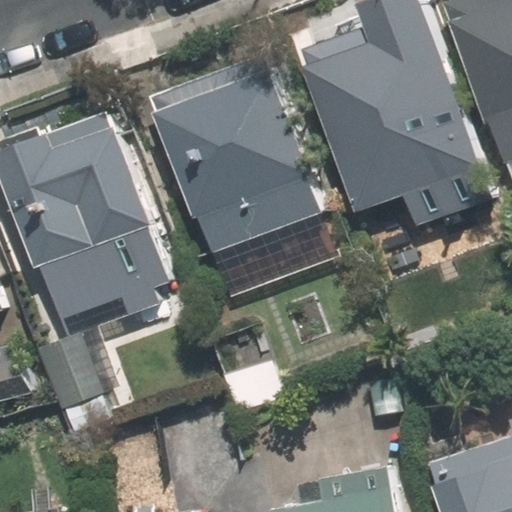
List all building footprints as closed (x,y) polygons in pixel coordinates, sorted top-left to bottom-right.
[(439,260),(478,246),(467,214),(498,202),(489,176),(493,175),(431,0),(423,0),(373,17),(379,35),(310,59),(367,218),(371,217),(381,247),(427,228),(439,260)] [(511,0),(453,0),(459,16),(457,17),(500,136),(503,135),(511,160),(511,0)] [(279,84),(272,63),(163,102),(170,123),(167,124),(203,226),(209,223),(237,300),(347,261),(320,183),(321,182),(285,81),(279,84)] [(122,138),(117,122),(55,145),(50,131),(7,147),(11,160),(5,163),(45,275),(51,273),(76,342),(184,302),(159,234),(163,232),(128,137),(122,138)] [(9,281),(0,255),(0,315),(12,311),(2,284),(9,281)] [(0,405),(38,391),(28,362),(0,372),(0,405)] [(394,396),(367,402),(372,423),(398,417),(394,396)] [(511,511),(511,449),(446,473),(454,494),(446,497),(452,511),(511,511)] [(399,497),(394,475),(307,491),(312,511),(310,511),(404,511),(402,497),(399,497)]
